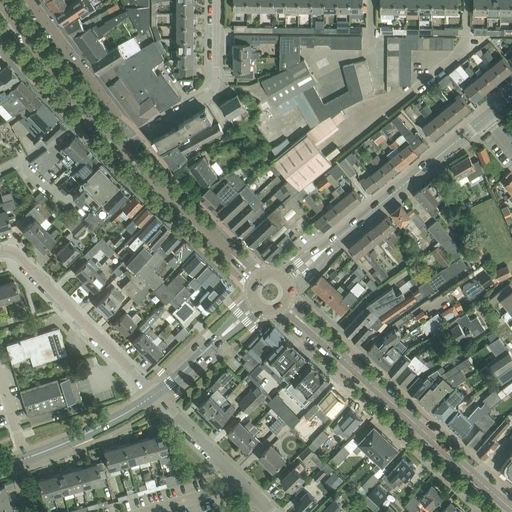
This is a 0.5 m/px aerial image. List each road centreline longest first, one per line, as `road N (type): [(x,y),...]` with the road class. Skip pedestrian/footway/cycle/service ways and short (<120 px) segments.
road 1 (unclassified): [(477,479),(310,328)]
road 2 (residential): [(153,395),(24,263),(0,252)]
road 3 (residential): [(218,0),(213,92),(123,149)]
road 4 (tertiary): [(485,117),(333,241)]
road 5 (unclassified): [(123,149),(0,0)]
road 6 (tertiary): [(153,395),(92,430),(0,466)]
road 7 (residential): [(271,511),(153,395)]
road 8 (unclassified): [(230,253),(123,149)]
